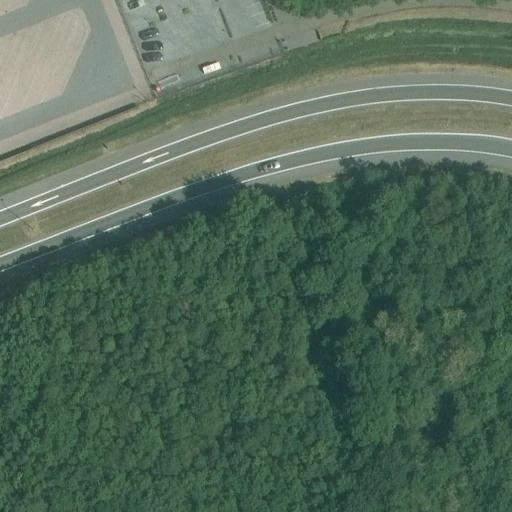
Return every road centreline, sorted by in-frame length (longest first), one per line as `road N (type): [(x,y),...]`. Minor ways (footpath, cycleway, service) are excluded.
road 1 (motorway): [(511,100),(440,93),(328,104),(0,218)]
road 2 (motorway): [(0,264),(300,158),(407,142),(511,151)]
road 3 (unclassified): [(381,0),(159,73)]
road 4 (unknown): [(0,123),(83,86),(95,38),(82,0)]
